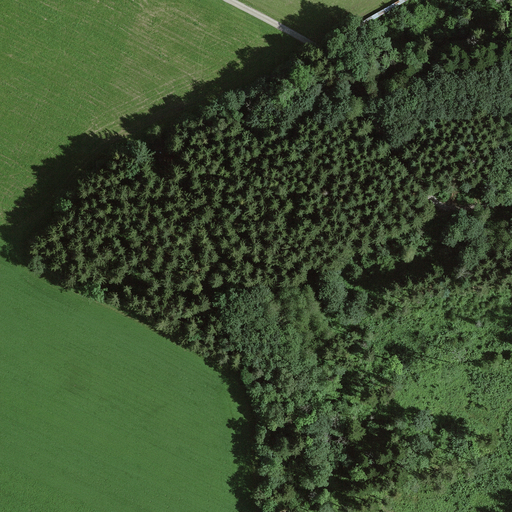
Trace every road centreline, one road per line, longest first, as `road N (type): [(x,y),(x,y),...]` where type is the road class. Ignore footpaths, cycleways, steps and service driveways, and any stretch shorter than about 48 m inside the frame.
road 1 (track): [(319,56),(168,131),(139,132),(95,155),(45,205),(27,242),(210,292),(254,417),(264,511)]
road 2 (track): [(219,0),(341,72),(443,207),(511,201)]
road 3 (track): [(443,207),(330,261),(210,292)]
